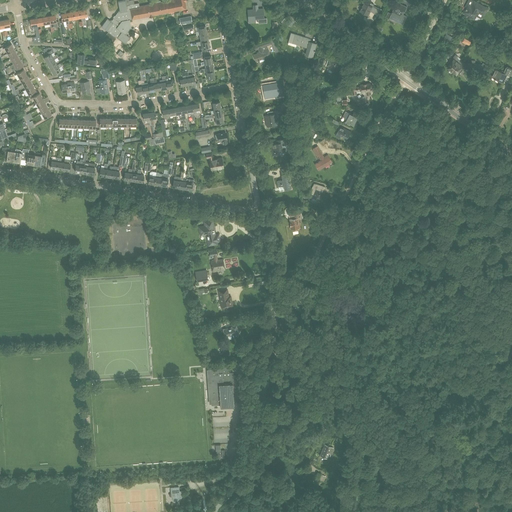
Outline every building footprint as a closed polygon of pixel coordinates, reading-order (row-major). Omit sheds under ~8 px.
[(169,0),(168,0),(167,0),(162,0),(163,1),(160,2),(160,0),(156,1),(156,2),(139,6),(138,3),(135,3),(133,0),(129,0),(129,2),(126,2),(125,0),(124,0),(118,1),(120,11),(116,16),(117,17),(116,19),(114,18),(111,21),(107,18),(101,26),(108,31),(103,38),(111,44),(116,37),(125,44),(130,37),(125,34),(131,27),(130,21),(132,20),(132,19),(149,15),(149,17),(153,16),(153,15),(186,8),(185,2),(186,1),(185,0),(169,0)] [(360,11),(368,15),(370,11),(378,15),(381,9),(373,5),(374,4),(368,1),(367,3),(364,2),(362,6),(360,5),(359,6),(362,7),(360,11)] [(463,13),(475,19),(479,12),(484,15),(486,11),(487,11),(488,8),(486,7),(486,8),(474,1),(471,6),(468,5),(463,13)] [(390,18),(403,24),(407,16),(401,14),(403,10),(405,11),(407,6),(400,2),(396,10),(399,11),(398,14),(392,11),(391,13),(390,17),(390,18)] [(258,19),(259,23),(267,22),(267,18),(264,18),(263,10),(258,10),(257,5),(253,5),(253,10),(248,11),(248,20),(248,23),(256,23),(255,19),(258,19)] [(68,28),(69,30),(71,30),(70,28),(69,23),(69,19),(67,12),(61,14),(62,21),(66,20),(66,24),(67,24),(68,28)] [(49,16),(50,23),(51,27),(53,26),(54,27),(58,26),(57,21),(56,21),(55,15),(49,16)] [(179,19),(180,25),(192,22),(191,16),(179,19)] [(38,25),(37,18),(30,19),(31,26),(35,25),(37,37),(33,37),(34,42),(41,43),(39,33),(38,29),(38,25)] [(198,27),(199,34),(207,32),(205,26),(198,27)] [(199,34),(201,41),(208,40),(207,32),(199,34)] [(147,39),(139,33),(126,50),(134,56),(147,39)] [(309,41),(310,38),(295,34),(292,42),(307,47),(305,55),(312,57),(316,43),(309,41)] [(259,60),(260,62),(265,60),(264,58),(271,56),(268,48),(267,46),(272,44),(271,42),(270,39),(261,42),(254,45),(255,50),(258,49),(259,52),(257,52),(257,53),(253,54),(256,61),(259,60)] [(201,41),(203,51),(207,50),(207,47),(210,47),(208,40),(201,41)] [(4,48),(8,53),(14,49),(11,44),(4,48)] [(44,57),(48,63),(54,59),(57,57),(58,57),(56,54),(53,56),(51,53),(54,52),(52,49),(51,48),(48,47),(43,50),(45,53),(46,53),(47,55),(44,57)] [(8,53),(10,58),(17,54),(14,49),(8,53)] [(10,58),(13,63),(20,60),(17,54),(10,58)] [(83,63),(96,65),(97,59),(84,58),(84,54),(78,54),(77,62),(83,63)] [(477,72),(482,75),(486,68),(488,65),(483,63),(482,64),(480,63),(475,63),(475,61),(475,60),(471,60),(470,64),(464,63),(457,59),(457,57),(455,55),(453,57),(454,60),(450,64),(447,67),(449,69),(448,70),(448,72),(450,73),(453,74),(454,72),(457,74),(457,73),(458,74),(459,74),(462,69),(465,70),(466,68),(474,69),(478,70),(477,72)] [(205,64),(212,63),(211,56),(204,57),(205,64)] [(329,67),(328,70),(329,71),(332,72),(333,71),(334,70),(339,72),(341,66),(339,66),(340,59),(331,57),(330,61),(328,60),(326,66),(329,67)] [(48,63),(51,68),(57,65),(56,62),(54,59),(48,63)] [(13,63),(16,69),(23,65),(20,60),(13,63)] [(57,72),(59,75),(65,71),(60,63),(57,65),(51,68),(54,74),(57,72)] [(200,72),(206,71),(214,70),(212,63),(205,64),(206,68),(203,68),(203,69),(200,69),(200,70),(200,71),(200,72)] [(492,77),(503,82),(507,74),(511,75),(511,68),(507,66),(504,72),(496,68),(492,77)] [(342,72),(346,77),(352,72),(348,67),(342,72)] [(17,73),(20,79),(27,75),(24,69),(17,73)] [(142,86),(144,93),(149,92),(148,85),(148,82),(145,83),(142,70),(139,70),(141,80),(142,84),(142,86)] [(208,78),(209,81),(213,80),(212,77),(215,77),(214,70),(206,71),(208,78)] [(20,79),(23,84),(30,80),(27,75),(20,79)] [(191,75),(188,75),(186,76),(186,78),(187,85),(195,83),(194,76),(192,77),(191,75)] [(153,78),(155,90),(161,89),(160,83),(157,83),(156,77),(153,78)] [(99,80),(102,94),(109,92),(107,79),(99,80)] [(23,84),(26,89),(33,85),(30,80),(23,84)] [(117,82),(119,94),(126,93),(124,80),(117,82)] [(166,81),(167,88),(173,87),(173,84),(175,84),(174,80),(166,81)] [(81,82),(83,93),(90,92),(89,86),(90,86),(89,81),(81,82)] [(274,94),(275,96),(284,95),(282,81),(277,82),(277,83),(263,85),(265,95),(274,94)] [(61,85),(63,93),(76,91),(75,82),(67,83),(67,84),(61,85)] [(352,88),(353,95),(357,94),(356,91),(361,90),(362,92),(367,92),(367,94),(368,95),(370,94),(371,93),(371,91),(372,91),(371,90),(372,90),(372,89),(373,89),(373,88),(373,87),(373,86),(372,85),(371,85),(370,85),(370,83),(360,84),(361,86),(352,88)] [(27,95),(28,98),(33,95),(32,93),(36,90),(33,85),(26,89),(28,94),(27,95)] [(32,97),(35,102),(43,98),(40,93),(32,97)] [(35,102),(38,108),(46,104),(43,98),(35,102)] [(214,110),(221,109),(220,102),(213,103),(214,110)] [(38,108),(41,113),(49,109),(46,104),(38,108)] [(192,104),(187,105),(188,112),(187,112),(188,114),(191,114),(192,117),(192,120),(195,120),(195,117),(192,104)] [(176,114),(176,115),(179,115),(180,120),(183,119),(183,115),(182,115),(182,113),(181,106),(175,107),(176,114)] [(0,120),(4,119),(8,117),(8,115),(6,114),(2,115),(3,116),(1,116),(0,114),(1,114),(2,113),(0,109),(0,108),(0,120)] [(170,115),(169,108),(163,109),(165,119),(166,119),(166,120),(168,120),(168,122),(171,121),(170,115)] [(41,113),(45,118),(52,114),(49,109),(41,113)] [(213,117),(215,117),(223,116),(221,109),(214,110),(215,114),(212,114),(212,115),(209,115),(205,116),(206,119),(209,118),(213,117)] [(265,116),(267,126),(278,124),(277,121),(276,121),(275,114),(278,113),(277,110),(272,111),(272,114),(265,116)] [(152,125),(151,125),(152,128),(153,128),(152,125),(154,124),(153,118),(159,117),(158,113),(156,113),(155,111),(149,112),(152,125)] [(354,125),(358,127),(360,124),(356,122),(360,114),(354,111),(352,114),(350,113),(346,111),(343,117),(347,119),(346,121),(354,125)] [(148,126),(151,125),(152,125),(149,112),(143,113),(145,123),(147,122),(148,126)] [(215,117),(217,124),(224,122),(223,116),(215,117)] [(162,130),(163,136),(170,135),(168,129),(166,130),(165,125),(161,126),(162,130)] [(341,135),(347,139),(351,132),(341,126),(336,135),(340,137),(341,135)] [(0,138),(1,138),(2,141),(10,138),(9,135),(7,136),(5,129),(0,130),(0,138)] [(222,140),(222,144),(227,143),(227,139),(226,132),(218,134),(215,134),(215,137),(216,141),(222,140)] [(281,156),(283,156),(284,154),(284,152),(282,151),(283,150),(282,145),(288,144),(287,138),(278,140),(278,143),(270,145),(272,152),(275,152),(279,153),(279,155),(281,156)] [(315,164),(318,170),(332,162),(328,154),(324,157),(317,146),(313,149),(317,157),(318,159),(319,158),(321,160),(315,164)] [(1,152),(4,152),(3,156),(6,157),(6,160),(13,162),(15,151),(8,150),(8,148),(2,147),(1,152)] [(20,159),(23,160),(25,149),(23,148),(23,150),(20,150),(20,149),(16,149),(15,151),(13,162),(20,163),(20,159)] [(26,164),(33,165),(35,154),(28,153),(29,149),(25,149),(23,160),(26,160),(26,164)] [(217,168),(218,170),(221,170),(221,167),(223,167),(222,159),(218,160),(218,159),(213,160),(212,153),(206,154),(207,158),(209,158),(211,169),(217,168)] [(33,165),(40,166),(41,162),(44,163),(45,154),(42,154),(42,156),(35,154),(33,165)] [(75,171),(81,172),(83,159),(80,159),(80,161),(77,161),(76,164),(75,171)] [(107,169),(107,164),(104,163),(103,168),(100,168),(99,175),(105,176),(107,169)] [(112,177),(118,178),(119,171),(120,167),(117,166),(113,166),(112,177)] [(124,179),(130,180),(132,169),(129,168),(128,172),(125,172),(124,179)] [(148,183),(154,184),(156,172),(151,171),(150,172),(149,176),(148,183)] [(154,184),(160,185),(162,174),(159,173),(159,172),(156,172),(154,184)] [(284,185),(284,189),(290,188),(287,173),(282,175),(282,177),(281,178),(282,180),(277,181),(278,186),(284,185)] [(179,187),(181,177),(174,176),(174,179),(172,187),(179,188),(179,187)] [(186,179),(186,180),(186,181),(185,189),(191,190),(192,182),(193,183),(194,180),(186,179)] [(320,201),(324,193),(322,192),(324,187),(314,183),(310,191),(311,194),(314,195),(311,200),(316,202),(317,199),(320,201)] [(292,229),(293,231),(298,230),(298,228),(300,228),(298,218),(298,214),(301,214),(300,210),(293,211),(288,212),(288,216),(295,215),(295,218),(289,219),(291,229),(292,229)] [(207,234),(209,245),(217,243),(216,242),(219,241),(218,234),(215,235),(213,223),(212,223),(212,220),(204,221),(205,226),(199,227),(201,235),(207,234)] [(211,261),(213,271),(225,269),(223,259),(218,260),(217,255),(216,250),(209,251),(210,256),(213,256),(214,260),(211,261)] [(206,269),(195,271),(197,281),(208,279),(206,269)] [(219,291),(222,308),(233,306),(232,301),(230,301),(230,298),(228,299),(228,297),(229,297),(227,289),(219,291)] [(203,326),(204,331),(206,331),(207,331),(220,327),(219,322),(205,326),(203,326)] [(223,330),(225,336),(234,334),(234,335),(238,334),(236,325),(232,326),(232,327),(225,328),(225,330),(223,330)] [(221,335),(219,328),(210,331),(212,337),(215,336),(215,337),(221,335)] [(220,404),(220,407),(227,406),(234,406),(234,403),(239,403),(237,374),(231,374),(231,372),(229,372),(229,366),(219,367),(219,368),(207,369),(207,370),(209,369),(210,380),(208,381),(209,398),(211,398),(211,405),(220,404)] [(320,455),(327,458),(329,453),(331,454),(333,448),(324,444),(320,455)] [(324,481),(325,476),(317,473),(316,478),(324,481)] [(172,498),(174,500),(178,500),(180,498),(182,498),(182,491),(179,491),(179,487),(171,488),(172,498)]
